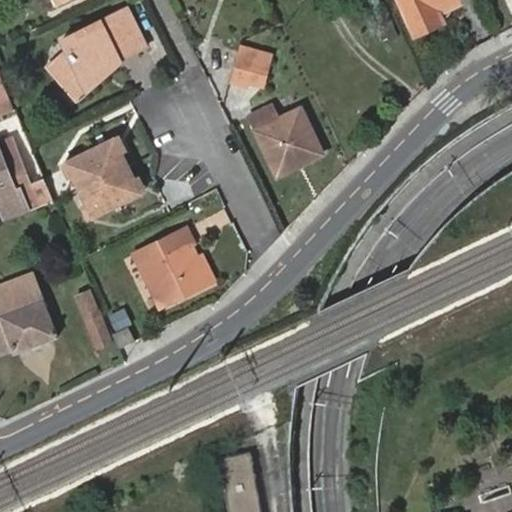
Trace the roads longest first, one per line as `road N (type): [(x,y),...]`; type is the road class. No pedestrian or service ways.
road 1 (residential): [(0,445),(224,327),(284,273)]
road 2 (residential): [(284,273),(465,85),(511,62)]
road 3 (residential): [(284,273),(223,155),(184,118)]
